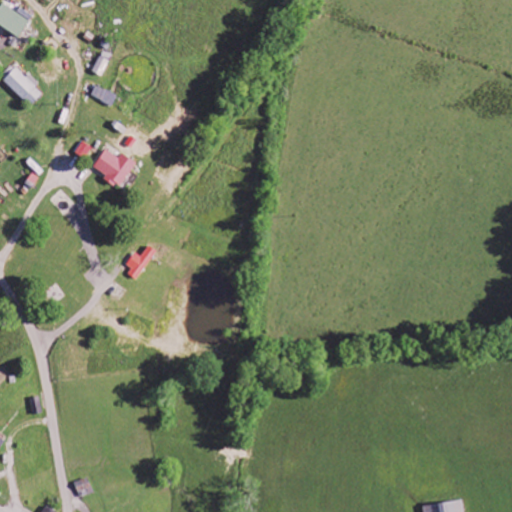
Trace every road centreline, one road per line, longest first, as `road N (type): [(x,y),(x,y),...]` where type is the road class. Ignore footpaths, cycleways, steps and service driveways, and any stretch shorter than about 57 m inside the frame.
road 1 (residential): [(57,448),(336,408)]
road 2 (residential): [(67,511),(37,347),(0,280)]
